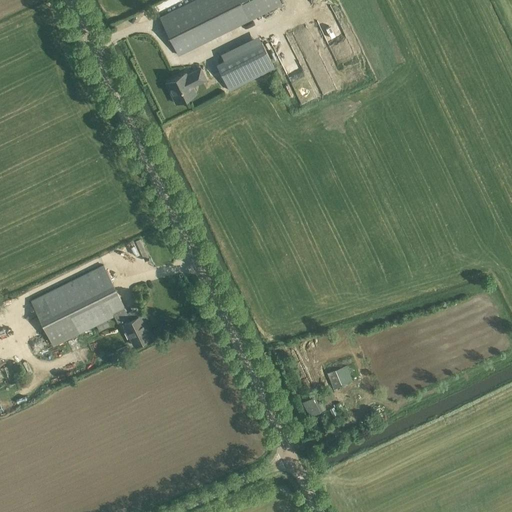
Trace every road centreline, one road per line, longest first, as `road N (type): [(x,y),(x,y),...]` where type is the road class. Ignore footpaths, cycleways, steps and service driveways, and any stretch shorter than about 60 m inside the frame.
road 1 (tertiary): [(291,459),(73,0)]
road 2 (unclassified): [(172,511),(291,459)]
